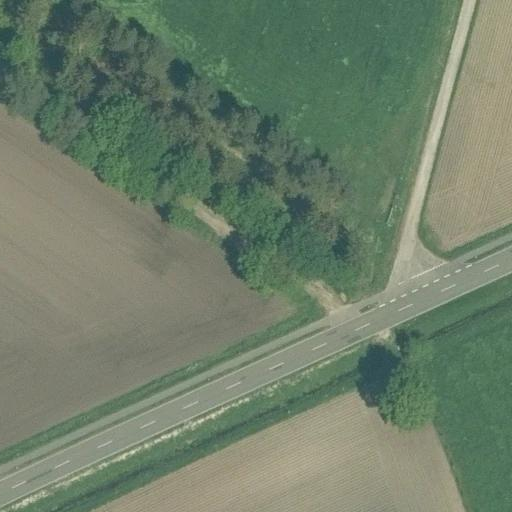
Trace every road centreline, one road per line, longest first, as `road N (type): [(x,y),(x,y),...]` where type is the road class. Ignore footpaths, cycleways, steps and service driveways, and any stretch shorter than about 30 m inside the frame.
road 1 (tertiary): [(0,483),(415,307)]
road 2 (track): [(0,87),(339,317),(350,334)]
road 3 (unclassified): [(449,0),(393,214),(415,307)]
